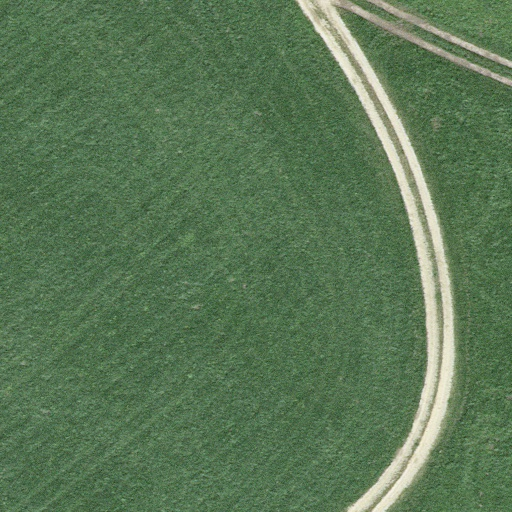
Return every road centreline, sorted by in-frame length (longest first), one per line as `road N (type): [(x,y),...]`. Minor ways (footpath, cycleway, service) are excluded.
road 1 (track): [(369,511),(416,461),(439,415),(437,267),(422,191),(397,128),(318,0)]
road 2 (track): [(362,0),(511,71)]
